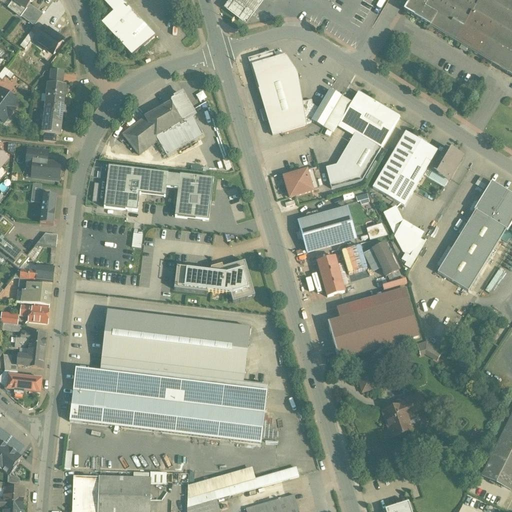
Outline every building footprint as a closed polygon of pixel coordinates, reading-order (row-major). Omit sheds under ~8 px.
[(13,0),(16,2),(11,10),(21,17),(29,5),(32,0),(13,0)] [(156,37),(121,0),(110,0),(106,4),(114,13),(102,24),(133,57),(145,47),(152,40),(156,37)] [(265,0),(230,0),(224,10),(246,26),(265,0)] [(511,0),(410,0),(404,12),(511,76),(511,0)] [(42,14),(29,5),(21,17),(34,26),(42,14)] [(55,36),(45,28),(35,42),(52,55),(62,41),(63,40),(56,35),(55,36)] [(283,57),(274,60),(273,57),(272,55),(270,55),(261,58),(251,61),(252,66),(259,90),(259,91),(272,136),(280,134),(281,135),(307,128),(306,125),(302,103),(302,99),(300,91),(298,81),(296,81),(295,78),(294,75),(288,64),(287,65),(286,62),(283,57)] [(37,73),(20,61),(12,73),(28,85),(37,73)] [(64,74),(51,72),(50,85),(62,86),(64,74)] [(50,85),(47,85),(46,95),(49,95),(48,104),(64,106),(66,87),(62,86),(50,85)] [(19,104),(1,90),(0,90),(0,120),(4,123),(9,117),(10,118),(16,111),(14,110),(19,104)] [(319,109),(311,122),(317,126),(323,129),(341,98),(329,91),(319,109)] [(192,108),(183,93),(173,98),(174,100),(170,102),(171,103),(184,123),(193,119),(197,117),(193,111),(192,108)] [(387,111),(358,94),(357,96),(352,105),(340,125),(355,134),(381,149),(382,149),(399,119),(400,118),(387,111)] [(352,105),(341,98),(323,129),(333,135),(340,125),(352,105)] [(312,101),(302,103),(306,125),(311,124),(311,122),(319,109),(314,106),(313,105),(312,101)] [(154,114),(145,119),(124,136),(139,156),(158,142),(158,141),(156,138),(184,123),(171,103),(154,114)] [(48,104),(45,104),(42,134),(44,135),(57,136),(61,136),(64,106),(48,104)] [(184,123),(156,138),(158,141),(158,142),(166,157),(203,136),(193,119),(184,123)] [(437,152),(406,133),(385,168),(417,187),(423,176),(427,169),(437,152)] [(355,134),(336,166),(326,169),(331,190),(362,182),(381,149),(355,134)] [(57,136),(44,135),(43,142),(56,143),(57,136)] [(28,181),(59,184),(61,162),(46,161),(46,151),(26,149),(24,167),(29,168),(28,181)] [(442,155),(437,152),(427,169),(432,173),(428,179),(444,189),(453,173),(462,158),(451,152),(450,154),(445,151),(442,155)] [(109,168),(103,209),(137,213),(139,195),(165,198),(166,189),(168,176),(168,175),(109,168)] [(404,208),(417,187),(385,168),(372,189),(404,208)] [(309,171),(298,174),(298,175),(284,179),(290,199),(295,197),(312,192),(319,190),(313,171),(313,169),(309,170),(309,171)] [(428,179),(432,173),(427,169),(423,176),(428,179)] [(178,177),(168,176),(166,189),(177,191),(178,177)] [(174,218),(208,222),(209,211),(210,206),(213,180),(178,176),(178,177),(177,191),(174,218)] [(42,205),(41,224),(53,225),(56,196),(39,195),(40,185),(31,184),(29,203),(42,205)] [(511,224),(511,196),(492,184),(474,212),(475,213),(507,232),(511,224)] [(356,198),(357,204),(360,203),(361,206),(369,204),(367,195),(356,198)] [(347,210),(299,224),(301,231),(300,233),(302,240),(304,241),(307,254),(356,240),(348,210),(347,210)] [(475,213),(437,274),(468,293),(506,232),(475,213)] [(15,227),(3,217),(0,220),(0,227),(9,235),(15,227)] [(382,225),(366,230),(370,242),(387,237),(382,225)] [(0,227),(0,255),(13,266),(23,254),(5,240),(9,235),(0,227)] [(57,236),(45,235),(36,246),(56,248),(57,236)] [(381,270),(385,279),(398,272),(385,245),(372,251),(381,270)] [(372,274),(381,270),(372,251),(363,255),(372,274)] [(23,254),(13,266),(19,271),(29,259),(23,254)] [(333,259),(317,263),(327,298),(341,295),(345,294),(335,258),(333,259)] [(223,270),(224,276),(227,276),(243,271),(249,291),(232,296),(230,296),(233,304),(255,298),(245,263),(231,267),(223,270)] [(54,269),(38,267),(37,274),(36,281),(52,283),(54,269)] [(211,272),(210,274),(224,276),(223,270),(222,267),(216,268),(211,270),(211,272)] [(187,271),(210,274),(211,272),(177,268),(174,291),(201,294),(208,295),(208,293),(184,290),(187,271)] [(34,273),(21,271),(20,270),(14,279),(36,281),(37,274),(34,273)] [(210,274),(187,271),(184,290),(208,293),(211,294),(224,295),(230,296),(232,296),(249,291),(243,271),(227,276),(224,276),(210,274)] [(52,289),(29,286),(27,297),(24,297),(25,293),(18,292),(17,303),(50,307),(52,289)] [(351,318),(408,302),(405,290),(345,307),(336,310),(340,321),(351,318)] [(408,302),(351,318),(362,354),(419,338),(408,302)] [(49,311),(22,308),(21,316),(30,317),(29,323),(47,325),(49,311)] [(107,313),(101,367),(244,384),(250,330),(107,313)] [(340,321),(328,324),(338,361),(362,354),(351,318),(340,321)] [(20,326),(4,324),(3,332),(19,334),(20,326)] [(46,336),(22,333),(21,339),(16,338),(15,349),(25,351),(26,346),(30,346),(29,351),(45,353),(46,336)] [(45,353),(29,351),(28,358),(19,357),(18,367),(27,368),(27,369),(43,370),(45,353)] [(12,357),(3,356),(5,372),(9,372),(16,373),(16,367),(11,366),(12,357)] [(387,357),(354,366),(357,375),(358,374),(363,392),(377,388),(372,371),(390,366),(387,357)] [(244,384),(101,367),(100,373),(94,426),(261,446),(268,387),(244,384)] [(100,373),(76,371),(70,423),(94,426),(100,373)] [(5,372),(0,378),(0,383),(7,391),(9,372),(5,372)] [(42,380),(17,377),(18,373),(16,373),(9,372),(7,391),(15,391),(15,392),(14,395),(24,396),(24,393),(40,394),(42,380)] [(402,405),(382,412),(392,440),(399,437),(400,438),(406,436),(405,435),(412,432),(407,416),(424,410),(419,396),(401,402),(402,405)] [(511,417),(483,477),(510,491),(511,487),(511,417)] [(0,443),(0,469),(9,476),(22,459),(0,443)] [(252,469),(188,487),(187,509),(226,498),(299,478),(297,469),(255,481),(252,469)] [(86,478),(74,478),(72,511),(98,511),(100,479),(86,478)] [(149,511),(150,480),(100,479),(98,511),(149,511)] [(24,490),(4,489),(4,500),(4,505),(23,506),(24,490)] [(298,511),(294,496),(246,510),(246,511),(298,511)] [(226,498),(187,509),(187,511),(219,511),(229,509),(226,498)] [(411,511),(408,503),(385,511),(411,511)]
